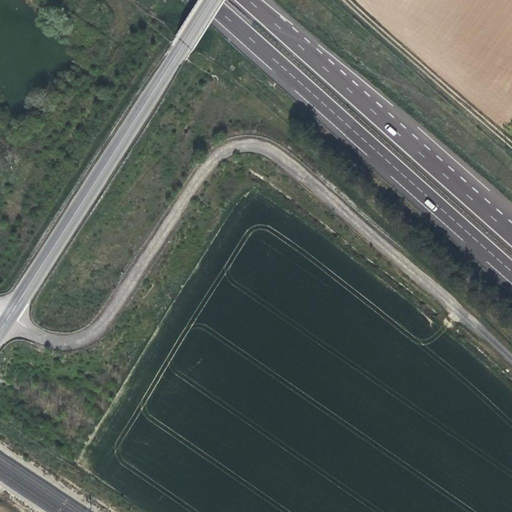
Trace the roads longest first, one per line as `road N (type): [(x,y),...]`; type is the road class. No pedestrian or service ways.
road 1 (motorway): [(207,0),(511,271)]
road 2 (tertiary): [(0,329),(211,0)]
road 3 (motorway): [(511,233),(246,0)]
road 4 (track): [(346,0),(511,145)]
